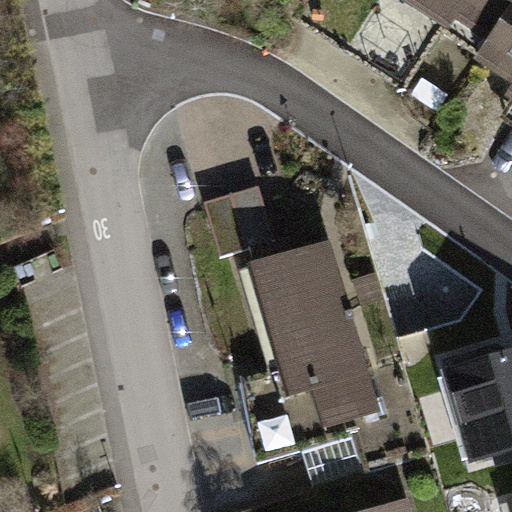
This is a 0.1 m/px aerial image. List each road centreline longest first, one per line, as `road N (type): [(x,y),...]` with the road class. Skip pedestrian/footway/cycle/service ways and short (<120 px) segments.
road 1 (residential): [(511,243),(219,71),(101,72)]
road 2 (residential): [(101,72),(202,511)]
